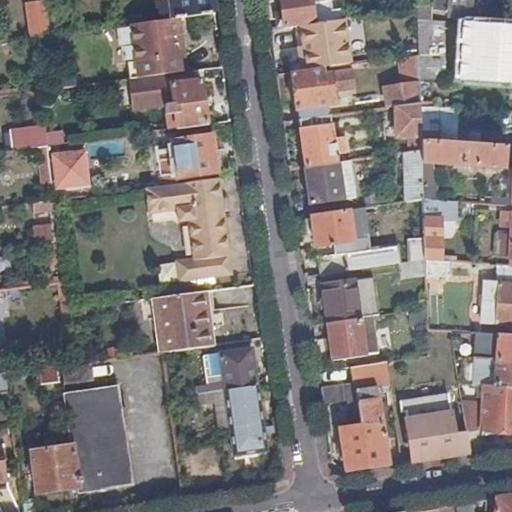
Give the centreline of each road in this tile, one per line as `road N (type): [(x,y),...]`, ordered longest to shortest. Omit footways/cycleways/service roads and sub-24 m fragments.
road 1 (residential): [(242,0),(311,498)]
road 2 (residential): [(511,473),(311,498)]
